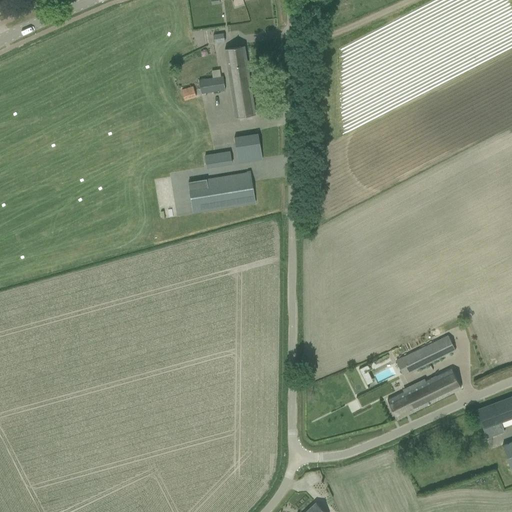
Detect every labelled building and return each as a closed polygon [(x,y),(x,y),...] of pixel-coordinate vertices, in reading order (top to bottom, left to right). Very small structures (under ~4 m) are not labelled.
[(225,41),(223,33),(213,35),(215,43),(225,41)] [(227,49),(237,117),(245,116),(255,114),(244,45),(234,47),(227,49)] [(199,80),(201,94),(225,91),(223,77),(221,77),(220,69),(212,70),(213,78),(199,80)] [(181,90),(185,101),(196,97),(193,86),(181,90)] [(262,158),(258,134),(234,138),(238,162),(252,160),(262,158)] [(231,149),(205,154),(207,166),(233,162),(231,149)] [(188,183),(194,214),(255,203),(250,171),(247,171),(247,172),(188,183)] [(448,335),(403,358),(410,373),(456,351),(448,335)] [(358,369),(361,373),(367,370),(370,369),(368,364),(358,369)] [(397,396),(388,401),(397,419),(461,388),(457,379),(452,369),(412,389),(410,386),(402,390),(404,393),(397,396)] [(511,397),(477,411),(488,438),(503,432),(500,423),(511,418),(511,397)] [(511,443),(502,447),(511,473),(511,443)] [(325,511),(316,502),(305,511),(325,511)]
